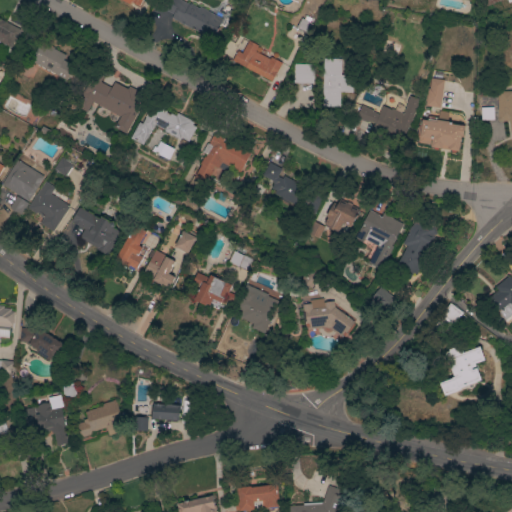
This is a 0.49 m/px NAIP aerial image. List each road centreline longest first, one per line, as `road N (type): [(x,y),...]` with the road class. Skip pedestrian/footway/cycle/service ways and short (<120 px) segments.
road 1 (secondary): [(0,257),(77,312),(289,420),(511,464)]
road 2 (residential): [(49,0),(378,170),(511,193)]
road 3 (residential): [(289,420),(392,348),(511,202)]
road 4 (residential): [(0,499),(71,490),(289,420)]
